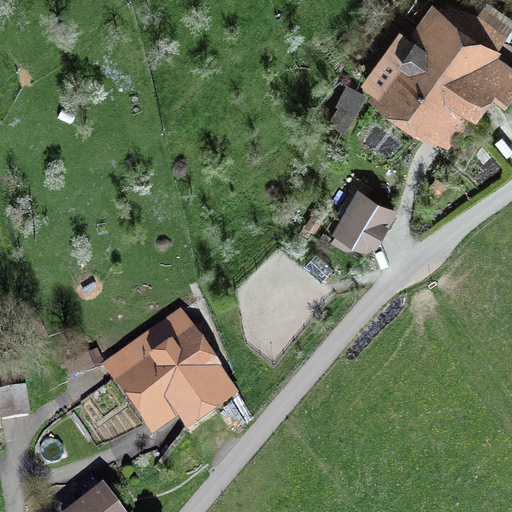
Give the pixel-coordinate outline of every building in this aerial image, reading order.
[(506,51),(435,6),(409,46),(397,38),(366,87),(433,130),(437,124),(464,141),(489,101),(511,115),(511,70),(499,62),(506,51)] [(327,121),(348,131),(368,91),(346,81),(327,121)] [(369,198),(357,191),(324,245),(361,268),(394,213),(369,198)] [(326,213),(316,208),(306,228),(316,233),(326,213)] [(241,400),(179,312),(103,366),(157,443),(182,426),(189,437),(241,400)] [(25,392),(0,395),(0,405),(3,422),(30,417),(25,392)] [(120,511),(101,487),(69,511),(120,511)]
